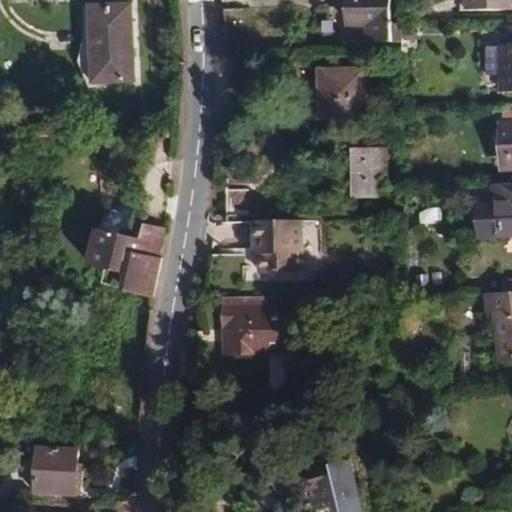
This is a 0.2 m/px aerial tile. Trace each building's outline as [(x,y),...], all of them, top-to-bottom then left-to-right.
[(393,25),(392,0),(350,0),(350,28),(369,28),(370,43),(392,43),(393,25)] [(511,0),(467,0),(467,12),(511,12),(511,0)] [(92,7),(94,84),(135,83),(131,6),(92,7)] [(405,43),(404,32),(404,25),(393,25),(392,43),(405,43)] [(416,42),(416,31),(404,32),(405,43),(416,42)] [(511,47),(488,48),(488,77),(502,77),(502,93),(511,93),(511,47)] [(366,97),(366,71),(321,72),(322,119),(366,119),(366,114),(366,97)] [(377,114),(377,97),(366,97),(366,114),(377,114)] [(511,169),(511,125),(505,126),(503,126),(504,169),(511,169)] [(356,150),(356,199),(382,199),(382,178),(390,178),(390,150),(356,150)] [(511,185),(496,186),(496,193),(505,193),(505,196),(511,195),(511,185)] [(255,216),(256,193),(229,192),(229,217),(255,216)] [(511,195),(505,196),(505,193),(496,193),(496,204),(478,206),(479,240),(511,238),(511,195)] [(303,274),(303,222),(256,223),(256,243),(262,242),(262,256),(261,274),(303,274)] [(132,255),(135,239),(99,231),(91,265),(130,275),(127,292),(154,299),(163,262),(158,260),(165,232),(145,227),(142,241),(139,256),(132,255)] [(139,256),(142,241),(135,239),(132,255),(139,256)] [(511,293),(487,294),(490,316),(484,316),(487,337),(499,337),(503,364),(511,362),(511,293)] [(288,354),(288,311),(275,311),(275,299),(226,300),(228,355),(288,354)] [(223,379),(224,351),(199,350),(196,378),(223,379)] [(113,443),(115,423),(91,421),(89,442),(113,443)] [(77,496),(78,465),(78,452),(38,450),(37,495),(77,496)] [(292,488),(297,511),(320,506),(323,511),(336,508),(336,511),(365,511),(354,462),(335,467),(337,477),(292,488)] [(85,496),(85,465),(78,465),(77,496),(85,496)]
